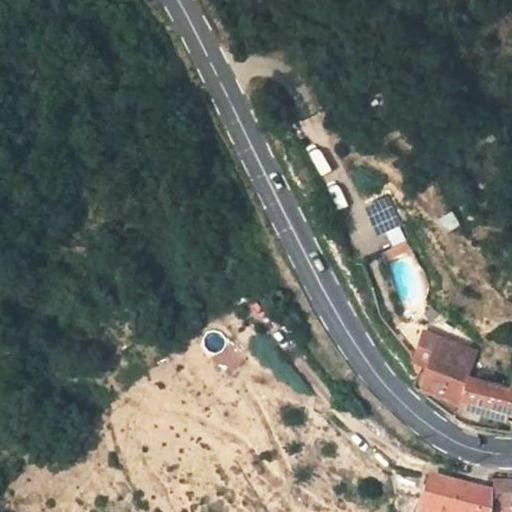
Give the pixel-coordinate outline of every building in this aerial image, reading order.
[(444,232),(459,224),(451,209),(436,217),(444,232)] [(457,398),(468,369),(473,353),(431,344),(416,385),(457,398)] [(511,385),(468,369),(457,398),(511,416),(511,385)] [(441,478),(429,476),(426,491),(437,492),(441,478)] [(484,511),(489,486),(469,483),(441,478),(437,492),(426,491),(422,511),(484,511)] [(489,486),(484,511),(503,511),(504,508),(511,510),(511,505),(511,483),(490,478),(489,486)]
